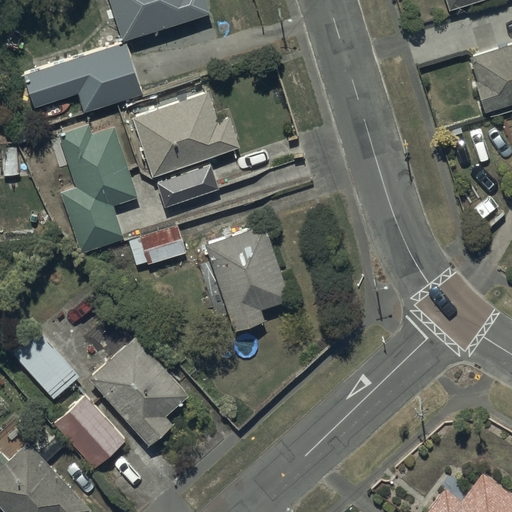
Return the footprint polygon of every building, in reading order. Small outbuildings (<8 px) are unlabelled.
[(114,0),(124,32),(210,4),(208,0),(114,0)] [(511,35),(469,49),(477,73),(475,74),(484,103),(511,94),(511,35)] [(127,36),(25,68),(35,98),(78,85),(84,104),(143,85),(127,36)] [(159,99),(134,108),(154,167),(239,138),(230,109),(219,113),(206,78),(157,95),(159,99)] [(90,117),(59,127),(77,179),(62,184),(82,246),(124,232),(113,199),(138,190),(114,118),(93,126),(90,117)] [(20,142),(2,143),(4,171),(22,169),(20,142)] [(211,157),(158,175),(165,199),(219,182),(211,157)] [(265,215),(207,235),(236,321),(265,311),(262,301),(291,291),(265,215)] [(186,244),(177,218),(129,235),(137,259),(148,256),(148,258),(186,244)] [(54,391),(79,368),(37,323),(13,346),(54,391)] [(189,387),(182,378),(188,372),(180,363),(173,369),(136,327),(89,369),(149,437),(174,415),(166,407),(189,387)] [(126,433),(86,389),(56,416),(96,461),(126,433)] [(32,436),(28,432),(8,451),(1,443),(0,443),(0,511),(3,511),(10,507),(14,511),(79,511),(91,502),(48,455),(68,436),(52,418),(32,436)] [(511,511),(511,486),(481,463),(461,491),(444,479),(422,508),(427,511),(511,511)]
